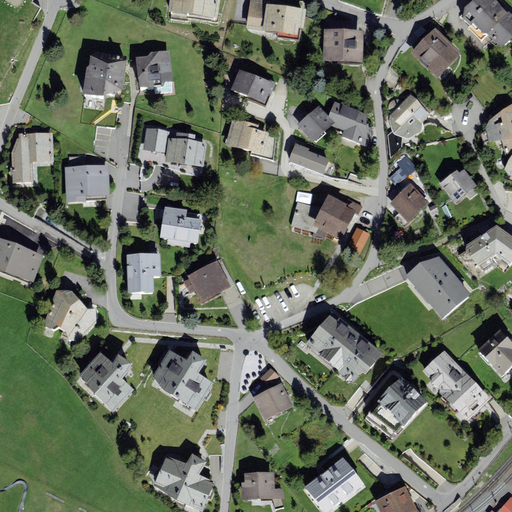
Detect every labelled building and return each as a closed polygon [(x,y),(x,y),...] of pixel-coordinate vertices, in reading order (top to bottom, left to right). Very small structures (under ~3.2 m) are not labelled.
[(221,0),(170,0),(168,18),(218,25),(221,0)] [(269,1),(258,0),(250,0),(247,28),(278,33),(277,38),(299,40),(300,29),(303,29),(306,9),(268,4),(269,1)] [(501,7),(496,0),(473,0),(464,7),(463,18),(471,25),(473,23),(483,33),(487,33),(502,48),(511,38),(511,13),(510,12),(508,13),(501,7)] [(438,78),(461,53),(436,28),(412,54),(438,78)] [(363,31),(324,29),(323,61),(362,62),(363,31)] [(147,56),(136,57),(139,87),(154,86),(154,94),(173,92),(170,51),(151,52),(147,56)] [(122,91),(127,57),(96,52),(91,55),(89,67),(87,67),(83,93),(103,96),(122,91)] [(239,70),(231,90),(265,103),(273,83),(239,70)] [(430,115),(410,94),(403,102),(400,100),(397,100),(393,100),(390,102),(388,105),(388,109),(390,112),(391,114),(390,115),(391,124),(393,131),(388,135),(391,158),(402,148),(403,138),(408,139),(413,137),(417,134),(424,130),(424,125),(422,123),(430,115)] [(335,102),(328,116),(335,123),(332,126),(344,131),(343,136),(368,147),(370,135),(368,115),(335,102)] [(511,104),(504,109),(490,120),(485,127),(489,143),(503,141),(508,161),(504,169),(509,176),(511,176),(511,104)] [(314,143),(332,126),(335,123),(328,116),(318,106),(297,126),(314,143)] [(233,118),(226,145),(252,152),(251,155),(274,161),(276,135),(258,131),(260,126),(233,118)] [(204,167),(207,143),(195,142),(196,135),(177,133),(176,139),(169,138),(169,132),(146,129),(143,150),(167,153),(166,162),(204,167)] [(54,162),(53,133),(19,135),(11,151),(12,183),(33,182),(33,162),(54,162)] [(289,161),(303,167),(309,151),(310,149),(296,143),(289,161)] [(330,159),(309,151),(303,167),(323,175),(330,159)] [(110,196),(109,165),(86,166),(86,156),(70,157),(70,167),(65,168),(67,202),(107,200),(107,196),(110,196)] [(408,156),(398,162),(405,175),(416,169),(408,156)] [(455,203),(477,186),(464,169),(459,173),(457,170),(439,184),(455,203)] [(404,175),(399,170),(390,179),(395,184),(404,175)] [(409,223),(429,204),(411,184),(390,203),(409,223)] [(342,240),(356,213),(359,215),(363,207),(350,200),(348,205),(329,195),(321,209),(298,202),(291,226),(316,233),(318,228),(342,240)] [(160,237),(198,243),(202,220),(186,217),(187,210),(164,206),(160,237)] [(511,265),(511,263),(511,237),(495,225),(463,246),(480,266),(496,255),(511,265)] [(0,269),(7,272),(16,245),(3,240),(0,247),(0,269)] [(21,277),(30,251),(16,245),(7,272),(21,277)] [(34,282),(44,256),(30,251),(21,277),(34,282)] [(161,275),(161,253),(126,255),(128,293),(155,292),(154,276),(161,275)] [(405,275),(423,297),(452,272),(439,257),(420,262),(405,275)] [(217,260),(203,268),(217,295),(231,287),(217,260)] [(201,302),(217,295),(203,268),(188,276),(190,279),(184,282),(190,294),(195,291),(201,302)] [(471,294),(452,272),(423,297),(442,319),(471,294)] [(71,290),(57,290),(45,324),(58,326),(79,342),(96,323),(97,309),(88,309),(71,290)] [(366,374),(383,353),(340,318),(337,321),(330,315),(306,344),(353,382),(363,371),(366,374)] [(478,350),(503,376),(511,367),(511,342),(500,330),(478,350)] [(163,390),(197,411),(214,383),(199,374),(207,360),(192,351),(186,360),(169,350),(153,376),(163,390)] [(468,422),(491,399),(444,351),(423,371),(440,389),(440,393),(468,422)] [(80,375),(114,411),(134,390),(123,379),(133,363),(118,354),(112,362),(100,352),(80,375)] [(258,361),(251,359),(244,380),(250,382),(258,361)] [(280,377),(271,368),(261,379),(267,385),(270,382),(272,384),(280,377)] [(401,377),(366,416),(393,440),(427,401),(401,377)] [(265,421),(293,406),(282,383),(253,398),(265,421)] [(177,501),(202,511),(215,482),(199,474),(207,462),(192,453),(186,463),(166,457),(154,486),(177,501)] [(343,457),(305,487),(325,511),(329,511),(364,484),(343,457)] [(242,500),(286,499),(283,489),(275,489),(274,472),(244,473),(245,483),(241,483),(242,500)] [(405,486),(376,501),(381,511),(416,511),(418,511),(405,486)] [(511,511),(511,497),(498,511),(511,511)]
